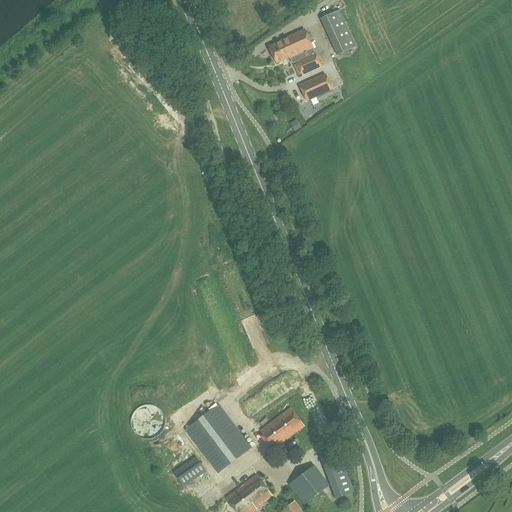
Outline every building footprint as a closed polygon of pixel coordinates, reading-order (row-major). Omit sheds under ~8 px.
[(321,12),(337,50),(355,42),(340,5),(321,12)] [(296,62),(302,75),(321,66),(305,30),(282,40),(282,41),(269,47),(276,64),(289,58),(290,59),(296,56),(298,61),(296,62)] [(307,101),(332,89),(325,74),(300,86),(307,101)] [(297,119),(291,124),(296,131),(302,126),(297,119)] [(218,473),(251,448),(219,405),(186,430),(218,473)] [(261,431),(264,435),(275,449),(304,426),(291,408),(261,431)] [(247,433),(252,445),(261,441),(256,429),(247,433)] [(336,499),(354,492),(338,449),(320,455),(336,499)] [(184,487),(206,472),(196,457),(174,472),(184,487)] [(313,490),(310,485),(303,489),(300,485),(297,487),(305,500),(330,485),(317,463),(313,466),(315,471),(317,470),(324,483),(313,490)] [(256,507),(272,495),(257,475),(226,499),(235,511),(253,511),(257,509),(256,507)] [(302,511),(294,501),(284,510),(285,511),(302,511)]
